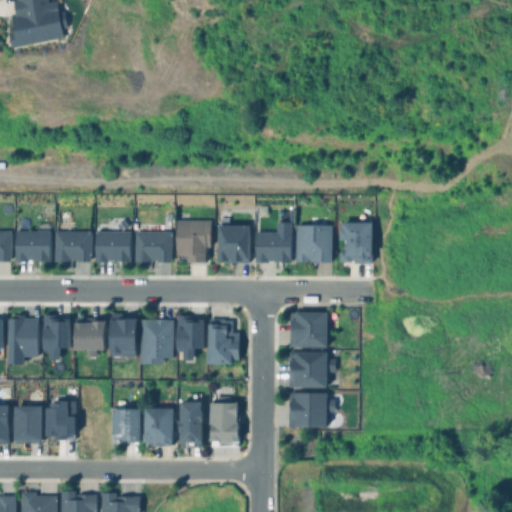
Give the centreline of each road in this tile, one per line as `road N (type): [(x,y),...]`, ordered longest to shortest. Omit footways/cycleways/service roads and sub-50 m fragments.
road 1 (residential): [(0,288),(369,290)]
road 2 (residential): [(0,468),(261,468)]
road 3 (residential): [(260,511),(261,290)]
